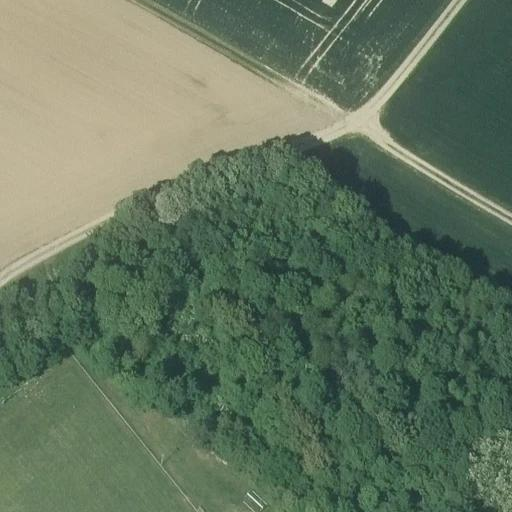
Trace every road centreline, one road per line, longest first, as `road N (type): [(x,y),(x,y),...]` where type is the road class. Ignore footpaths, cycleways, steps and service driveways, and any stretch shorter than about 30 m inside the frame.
road 1 (track): [(468,0),(364,135),(511,219)]
road 2 (track): [(128,0),(364,135)]
